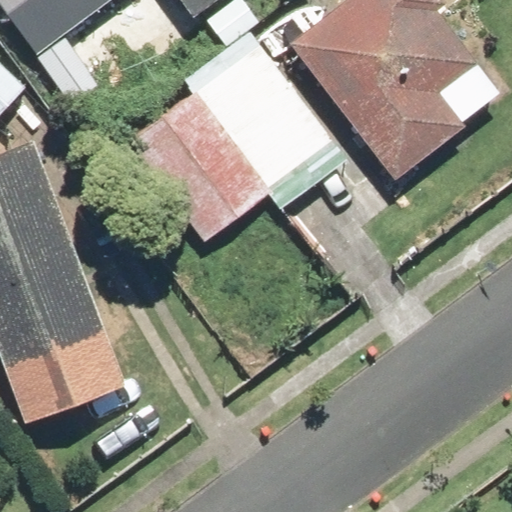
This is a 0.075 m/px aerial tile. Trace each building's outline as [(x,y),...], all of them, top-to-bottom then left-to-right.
[(0,0),(0,5),(39,57),(104,8),(113,0),(0,0)] [(157,0),(113,0),(104,8),(141,57),(179,28),(157,0)] [(182,0),(192,13),(210,0),(182,0)] [(446,0),(347,0),(292,42),(394,176),(466,122),(441,90),(479,61),(437,8),(447,1),(446,0)] [(222,80),(203,93),(276,196),(289,215),(355,169),(278,58),(230,91),(222,80)] [(0,61),(0,118),(29,90),(0,61)] [(208,243),(276,196),(203,93),(135,140),(208,243)] [(31,137),(0,149),(0,362),(0,363),(102,324),(31,137)]
